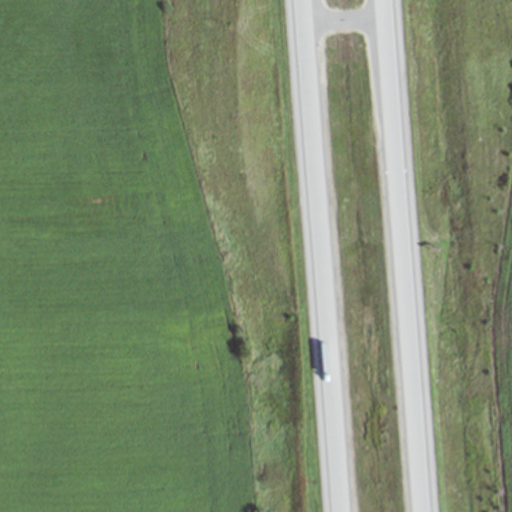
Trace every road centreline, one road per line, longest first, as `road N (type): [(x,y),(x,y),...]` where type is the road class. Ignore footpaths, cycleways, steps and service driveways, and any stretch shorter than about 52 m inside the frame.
road 1 (motorway): [(302,0),(341,511)]
road 2 (motorway): [(430,511),(399,0)]
